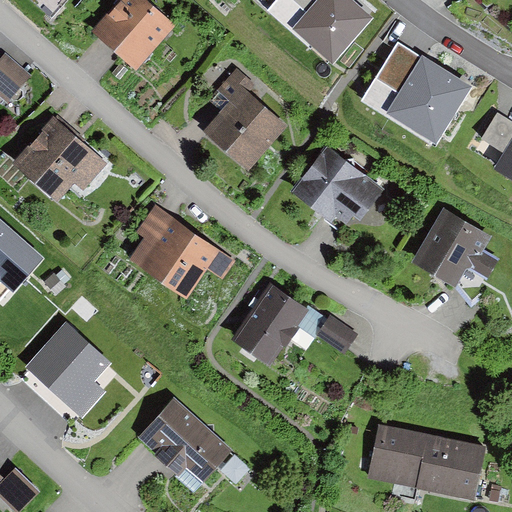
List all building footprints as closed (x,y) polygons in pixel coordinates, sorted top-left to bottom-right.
[(176,32),(139,0),(121,0),(91,35),(138,75),(176,32)] [(372,20),(348,0),(319,0),(292,33),(334,67),(372,20)] [(470,89),(400,46),(367,100),(437,143),(470,89)] [(0,60),(0,101),(9,109),(34,79),(6,56),(0,60)] [(227,111),(209,132),(251,168),(289,125),(251,92),(259,83),(240,67),(213,99),(227,111)] [(511,125),(498,116),(484,139),(508,155),(500,169),(511,176),(511,125)] [(111,167),(52,121),(16,166),(62,203),(76,184),(89,195),(111,167)] [(332,147),(293,200),(350,243),(390,189),(332,147)] [(242,264),(157,208),(139,235),(147,240),(131,265),(187,302),(206,273),(227,287),(242,264)] [(492,236),(443,211),(417,261),(457,282),(463,270),(491,284),(503,262),(484,252),(492,236)] [(44,260),(0,223),(0,284),(2,283),(15,294),(44,260)] [(275,285),(235,339),(276,368),(315,314),(275,285)] [(359,337),(329,318),(316,339),(346,357),(359,337)] [(67,327),(30,367),(81,414),(101,392),(90,382),(107,363),(67,327)] [(177,400),(141,436),(201,494),(236,458),(177,400)] [(486,450),(380,429),(369,481),(476,502),(486,450)] [(38,491),(15,470),(0,487),(0,494),(20,511),(38,491)]
